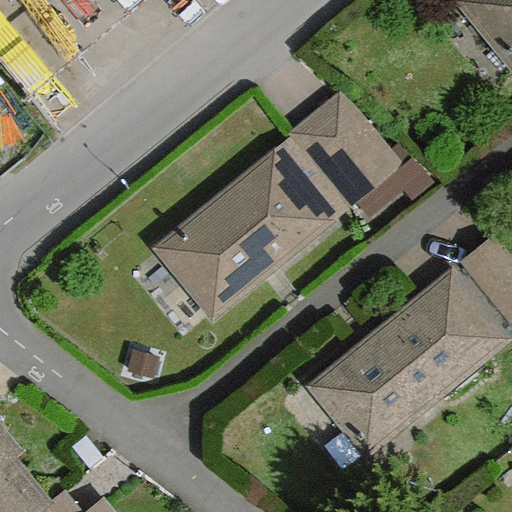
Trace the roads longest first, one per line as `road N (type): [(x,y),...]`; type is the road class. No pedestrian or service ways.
road 1 (unclassified): [(280,0),(0,226)]
road 2 (residential): [(235,511),(0,327)]
